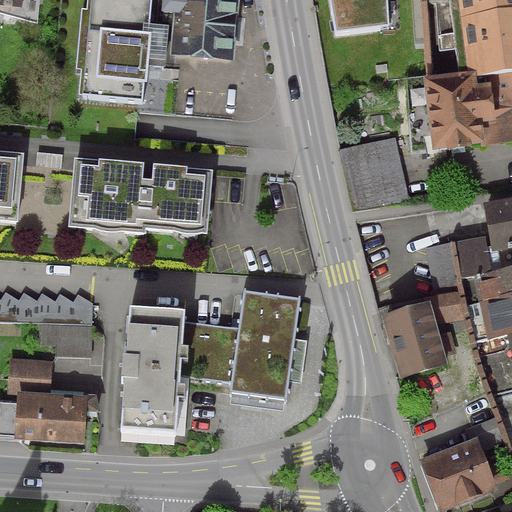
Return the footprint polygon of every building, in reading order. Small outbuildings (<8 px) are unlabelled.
[(0,0),(0,14),(38,24),(40,0),(0,0)] [(151,0),(87,0),(87,8),(81,7),(76,68),(81,69),(78,94),(144,100),(147,65),(164,66),(165,59),(166,52),(147,50),(149,31),(151,0)] [(238,0),(162,0),(161,11),(174,12),(170,54),(233,60),(238,0)] [(387,0),(328,0),(334,38),(390,34),(387,0)] [(511,0),(459,0),(468,72),(475,72),(493,76),(511,74),(511,0)] [(168,24),(144,22),(143,30),(149,31),(147,50),(146,57),(165,59),(166,52),(168,24)] [(498,139),(493,85),(477,86),(475,72),(468,72),(426,76),(432,151),(471,148),(471,142),(481,142),(481,148),(499,146),(498,139)] [(511,74),(493,76),(493,85),(498,139),(511,138),(511,74)] [(343,150),(338,151),(353,214),(409,208),(397,138),(343,150)] [(0,218),(18,220),(24,151),(0,149),(0,218)] [(143,163),(75,157),(69,226),(93,228),(101,230),(108,232),(115,232),(121,230),(145,232),(145,228),(173,231),(181,233),(188,234),(195,234),(201,233),(208,234),(213,169),(153,164),(152,179),(142,178),(143,163)] [(511,202),(486,206),(491,237),(497,274),(511,270),(511,202)] [(497,274),(491,237),(452,244),(460,283),(474,279),(497,274)] [(460,283),(452,244),(426,248),(434,295),(461,291),(460,283)] [(511,341),(511,270),(497,274),(474,279),(488,345),(511,341)] [(181,376),(231,383),(230,392),(232,393),(284,401),(287,401),(289,381),(295,338),(301,298),(243,289),(238,327),(185,322),(181,376)] [(467,319),(461,291),(434,295),(427,296),(427,302),(430,301),(437,324),(467,319)] [(0,322),(40,323),(92,325),(93,303),(78,294),(74,302),(60,294),(56,301),(42,293),(37,301),(24,292),(19,300),(6,292),(2,299),(0,298),(0,322)] [(440,335),(430,301),(427,302),(381,315),(400,379),(448,365),(446,356),(440,335)] [(176,431),(185,322),(186,308),(129,303),(125,352),(123,352),(121,375),(125,376),(121,427),(176,431)] [(92,325),(40,323),(39,346),(56,346),(57,357),(90,358),(92,325)] [(451,332),(440,335),(446,356),(457,353),(451,332)] [(307,341),(295,338),(289,381),(301,383),(307,341)] [(53,361),(10,358),(8,394),(17,395),(18,391),(51,393),(53,361)] [(17,395),(17,402),(15,436),(14,439),(84,444),(86,411),(100,412),(96,396),(51,393),(18,391),(17,395)] [(284,401),(232,393),(230,403),(283,410),(284,401)] [(0,435),(15,436),(17,402),(0,401),(0,435)] [(511,469),(511,466),(496,419),(468,429),(474,443),(423,465),(442,511),(462,511),(499,498),(490,477),(511,469)]
